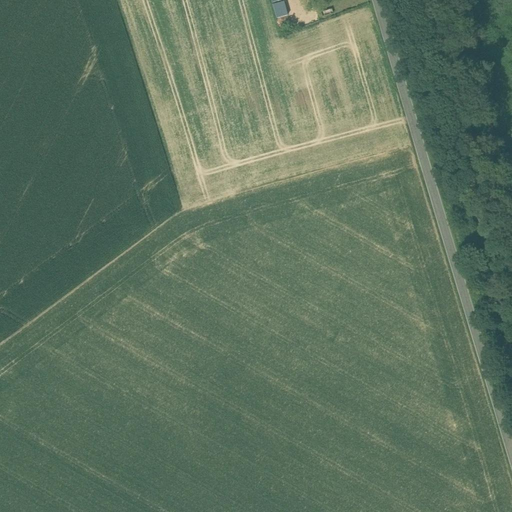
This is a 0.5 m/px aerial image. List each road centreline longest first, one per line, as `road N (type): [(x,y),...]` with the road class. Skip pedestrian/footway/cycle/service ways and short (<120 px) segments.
road 1 (tertiary): [(511,450),(376,0)]
road 2 (unknown): [(504,332),(477,198),(511,163)]
